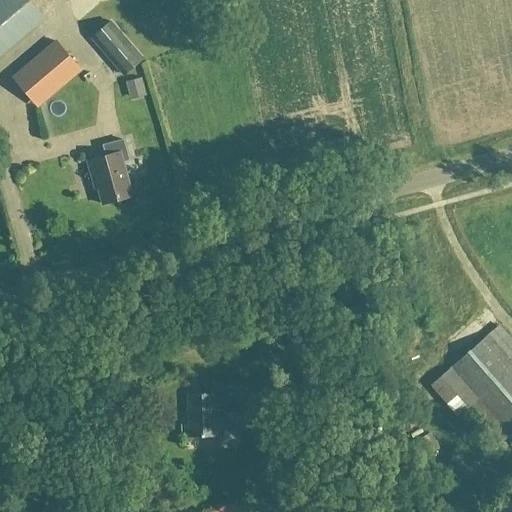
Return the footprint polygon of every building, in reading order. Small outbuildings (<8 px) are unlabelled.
[(1,0),(0,1),(0,58),(6,65),(52,20),(31,0),(1,0)] [(144,59),(111,21),(91,39),(124,77),(144,59)] [(57,43),(28,68),(48,92),(78,68),(57,43)] [(132,197),(123,163),(129,161),(123,140),(102,146),(106,157),(88,162),(93,182),(96,181),(103,205),(132,197)] [(260,357),(278,358),(280,330),(262,329),(260,357)] [(511,366),(487,337),(452,368),(510,435),(511,433),(511,366)] [(214,395),(189,395),(190,426),(183,426),(183,438),(216,437),(216,431),(242,430),(241,407),(240,407),(240,394),(244,394),(243,374),(214,375),(214,395)] [(422,460),(439,448),(430,434),(413,444),(422,460)]
